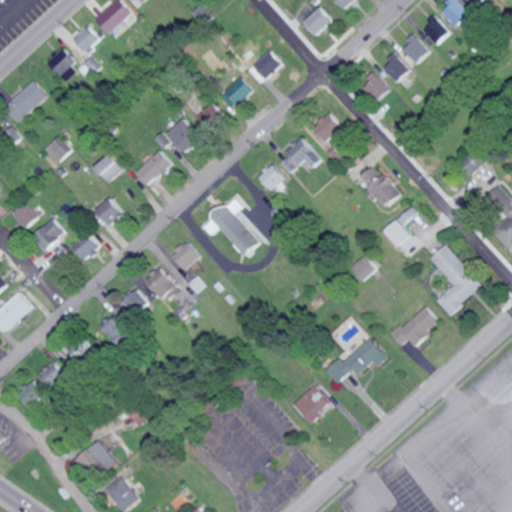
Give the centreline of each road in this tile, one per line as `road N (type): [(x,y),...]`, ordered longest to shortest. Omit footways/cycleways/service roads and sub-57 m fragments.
road 1 (residential): [(0,377),(409,0)]
road 2 (residential): [(511,289),(249,0)]
road 3 (residential): [(297,511),(511,319)]
